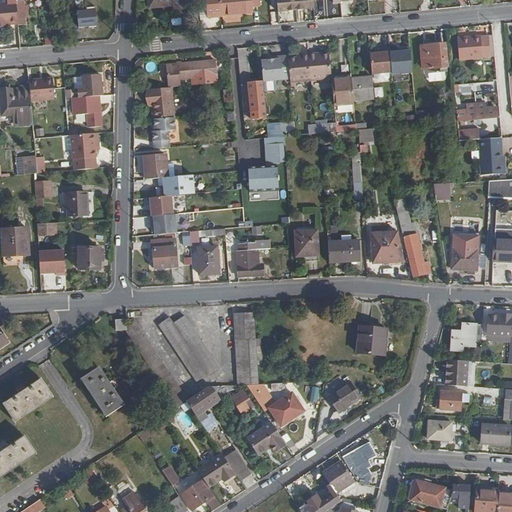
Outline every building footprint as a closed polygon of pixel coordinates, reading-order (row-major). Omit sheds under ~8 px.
[(16,0),(17,1),(18,14),(24,14),(23,5),(26,5),(25,0),(16,0)] [(222,0),(199,0),(200,3),(208,2),(209,17),(224,15),(224,14),(222,0)] [(261,5),(260,0),(222,0),(224,14),(254,11),(253,5),(261,5)] [(314,0),(278,0),(279,11),(286,11),(286,9),(289,9),(289,10),(306,9),(306,7),(309,7),(309,9),(315,8),(314,0)] [(18,14),(17,1),(0,2),(0,27),(4,27),(4,23),(19,22),(18,14)] [(105,25),(103,6),(94,6),(95,9),(85,10),(85,13),(72,14),(73,30),(86,29),(86,26),(105,25)] [(497,56),(495,34),(460,37),(462,59),(497,56)] [(450,65),(447,42),(424,44),(426,67),(450,65)] [(414,72),(412,47),(404,48),(404,51),(392,52),(394,74),(414,72)] [(392,52),(392,50),(384,51),(384,54),(372,55),(374,77),(394,76),(394,74),(392,52)] [(334,78),(331,54),(315,55),(315,53),(307,53),(307,56),(290,57),(292,78),(292,81),(334,78)] [(290,57),(290,55),(282,55),(282,58),(263,59),(265,80),(292,78),(290,57)] [(238,58),(230,58),(231,85),(239,85),(238,58)] [(219,76),(218,61),(167,65),(169,88),(171,87),(183,86),(183,79),(219,76)] [(104,95),(103,74),(85,74),(85,87),(79,88),(80,96),(101,95),(104,95)] [(56,99),(53,77),(29,79),(30,88),(31,101),(56,99)] [(356,100),(354,79),(344,80),(344,77),(334,78),(336,105),(357,103),(356,100)] [(376,99),(374,77),(354,79),(356,100),(376,99)] [(268,117),(265,82),(256,82),(256,86),(251,87),(254,117),(268,117)] [(462,85),(463,95),(473,94),(473,84),(462,85)] [(174,117),(171,87),(169,88),(146,90),(147,98),(154,98),(154,105),(152,105),(152,119),(156,118),(174,117)] [(31,101),(30,88),(3,90),(4,107),(0,107),(0,115),(5,115),(5,123),(33,121),(31,101)] [(236,102),(235,89),(227,90),(228,103),(236,102)] [(103,126),(101,96),(74,98),(76,114),(90,113),(90,127),(103,126)] [(499,117),(498,106),(458,109),(460,121),(499,117)] [(176,131),(175,117),(174,117),(156,118),(157,133),(154,133),(155,149),(171,148),(170,132),(176,131)] [(308,133),(325,133),(325,123),(307,123),(308,133)] [(287,137),(286,125),(269,126),(270,139),(287,137)] [(457,128),(457,139),(479,139),(478,128),(457,128)] [(373,140),(373,129),(370,130),(361,130),(361,141),(373,140)] [(99,156),(97,145),(101,145),(100,132),(73,134),(75,158),(99,156)] [(504,157),(503,146),(506,146),(506,136),(484,138),(486,173),(508,172),(507,157),(504,157)] [(281,164),(280,144),(267,145),(268,165),(271,165),(272,168),(250,169),(251,193),(280,191),(279,164),(281,164)] [(365,198),(362,148),(354,149),(357,198),(365,198)] [(169,177),(167,155),(145,156),(147,179),(169,177)] [(38,173),(37,159),(26,159),(27,174),(38,173)] [(511,193),(511,177),(492,179),(491,195),(511,193)] [(450,182),(434,183),(434,200),(451,199),(450,182)] [(53,197),(52,188),(36,188),(37,198),(53,197)] [(89,214),(87,191),(68,193),(69,215),(89,214)] [(174,214),(173,196),(152,198),(153,216),(174,214)] [(404,198),(395,200),(398,213),(407,211),(404,198)] [(426,265),(420,235),(417,236),(411,212),(400,215),(410,253),(412,253),(417,277),(431,274),(429,264),(426,265)] [(56,233),(55,222),(38,223),(39,234),(56,233)] [(252,235),(261,234),(260,226),(251,226),(252,235)] [(30,255),(29,228),(2,230),(4,266),(27,265),(26,255),(30,255)] [(323,257),(321,231),(299,233),(300,258),(323,257)] [(405,263),(398,234),(374,235),(375,265),(405,263)] [(479,271),(481,236),(456,235),(454,270),(479,271)] [(263,258),(263,247),(260,247),(259,240),(243,241),(244,248),(241,249),(242,275),(268,275),(267,264),(261,264),(260,258),(263,258)] [(511,240),(496,240),(495,262),(511,262),(511,240)] [(181,268),(180,241),(155,242),(157,270),(181,268)] [(361,261),(360,241),(330,243),(331,263),(361,261)] [(102,270),(102,247),(81,246),(81,269),(102,270)] [(222,274),(221,248),(201,248),(202,275),(222,274)] [(66,274),(65,250),(40,251),(41,273),(57,272),(57,275),(66,274)] [(256,338),(255,314),(235,315),(239,385),(253,384),(250,339),(256,338)] [(511,333),(511,315),(491,315),(491,333),(511,333)] [(220,367),(184,316),(174,323),(170,318),(159,325),(198,383),(220,367)] [(126,331),(126,320),(115,320),(115,331),(126,331)] [(484,343),(485,323),(466,322),(465,328),(455,328),(453,348),(463,348),(464,342),(484,343)] [(188,401),(137,323),(128,329),(129,330),(127,332),(177,408),(188,401)] [(0,349),(12,342),(2,328),(0,329),(0,349)] [(385,356),(387,330),(361,328),(359,354),(385,356)] [(469,384),(470,360),(450,358),(450,363),(445,363),(445,370),(449,370),(449,383),(469,384)] [(126,406),(102,368),(83,380),(107,418),(126,406)] [(16,424),(54,398),(44,380),(5,405),(16,424)] [(340,412),(361,397),(352,384),(331,398),(340,412)] [(221,397),(231,391),(227,385),(214,386),(221,397)] [(221,397),(214,386),(210,386),(188,401),(197,415),(222,398),(221,397)] [(465,410),(466,391),(445,390),(445,399),(442,399),(441,409),(465,410)] [(249,400),(243,391),(235,398),(245,414),(251,409),(247,402),(249,400)] [(307,411),(295,393),(272,408),(284,426),(307,411)] [(174,420),(169,413),(163,418),(168,424),(174,420)] [(454,439),(455,421),(433,419),(431,437),(454,439)] [(284,437),(274,423),(250,440),(258,452),(275,441),(281,450),(288,444),(284,437)] [(511,443),(511,423),(486,423),(485,442),(511,443)] [(298,445),(290,433),(284,437),(288,444),(291,449),(298,445)] [(0,479),(37,455),(25,437),(0,453),(0,479)] [(374,477),(364,454),(366,453),(363,446),(345,454),(358,483),(360,484),(374,477)] [(237,476),(233,470),(224,456),(199,471),(208,484),(210,487),(223,480),(225,484),(237,476)] [(355,480),(343,462),(325,474),(331,485),(336,493),(355,480)] [(250,477),(241,464),(233,470),(237,476),(241,483),(250,477)] [(182,482),(171,465),(163,471),(174,487),(182,482)] [(87,485),(96,479),(92,474),(83,479),(87,485)] [(442,507),(448,486),(418,478),(412,498),(442,507)] [(210,487),(208,484),(195,492),(192,489),(183,495),(194,511),(209,501),(215,511),(223,507),(210,487)] [(336,493),(331,485),(327,488),(338,505),(342,502),(336,493)] [(457,509),(469,508),(469,485),(450,485),(451,502),(457,502),(457,509)] [(499,511),(501,491),(501,488),(488,486),(488,489),(479,489),(478,511),(480,511),(499,511)] [(511,511),(511,493),(511,494),(511,492),(501,491),(499,511),(511,511)] [(123,505),(114,492),(109,495),(118,509),(123,505)] [(147,511),(148,511),(136,493),(125,501),(131,511),(129,511),(147,511)] [(187,511),(190,511),(181,497),(166,507),(169,511),(187,511)] [(39,511),(45,508),(40,499),(18,511),(39,511)] [(323,511),(332,506),(328,499),(312,511),(307,505),(300,509),(302,511),(323,511)]
